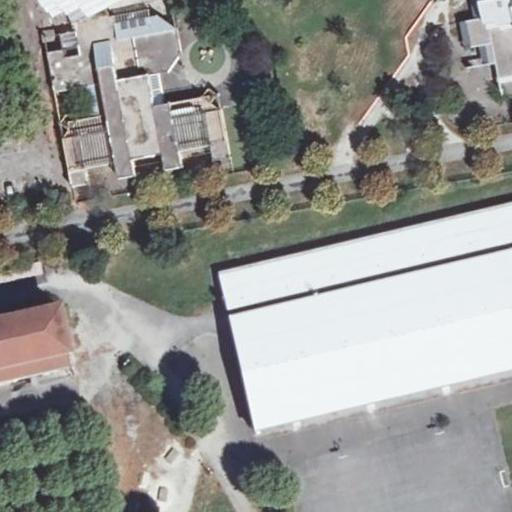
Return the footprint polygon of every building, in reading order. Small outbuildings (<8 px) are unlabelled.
[(47,0),(55,15),(56,16),(56,15),(67,10),(69,14),(85,5),(90,15),(90,16),(107,8),(105,4),(112,0),(47,0)] [(511,0),(474,0),(478,18),(463,21),(469,50),(484,47),(485,54),(506,50),(511,79),(511,0)] [(65,138),(73,180),(90,177),(88,169),(118,163),(120,172),(137,168),(135,160),(166,154),(167,163),(184,159),(182,152),(212,146),(214,154),(231,151),(223,109),(205,96),(166,104),(160,75),(171,73),(184,54),(179,28),(159,16),(152,17),(151,9),(112,16),(107,8),(90,16),(74,25),(78,31),(82,56),(68,58),(66,50),(49,53),(57,93),(88,88),(94,118),(77,121),(65,138)] [(221,273),(258,433),(260,433),(259,428),(511,369),(511,207),(226,274),(225,272),(221,273)] [(0,511),(0,385),(74,369),(61,310),(0,324),(0,511)]
